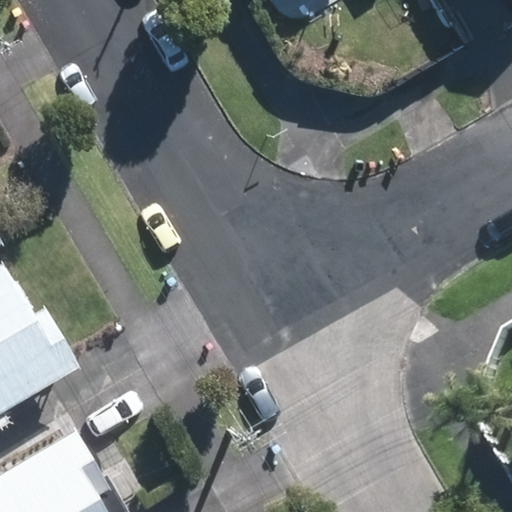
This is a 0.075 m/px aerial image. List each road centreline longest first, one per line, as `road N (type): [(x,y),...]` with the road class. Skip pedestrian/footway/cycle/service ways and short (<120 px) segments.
road 1 (residential): [(93,0),(271,303)]
road 2 (residential): [(511,163),(271,303)]
road 3 (residential): [(271,303),(397,511)]
